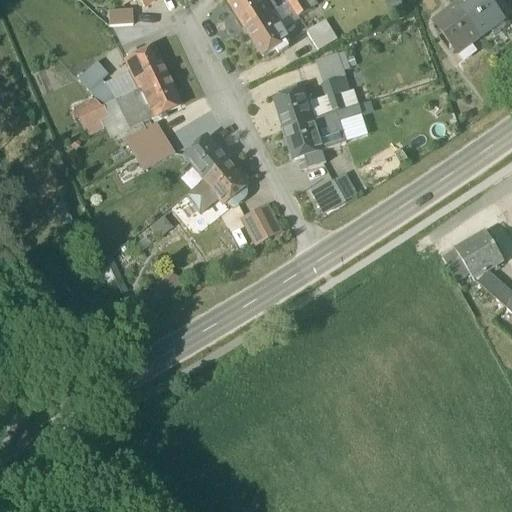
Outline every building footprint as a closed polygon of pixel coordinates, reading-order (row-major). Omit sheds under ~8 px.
[(157,0),(131,0),(133,3),(137,0),(138,0),(143,8),(157,0)] [(237,0),(229,5),(245,31),(271,15),(260,0),(237,0)] [(308,10),(301,0),(294,0),(288,4),(296,18),(308,10)] [(316,5),(313,0),(301,0),(308,10),(316,5)] [(399,0),(383,0),(387,15),(402,12),(399,0)] [(486,0),(468,0),(457,9),(479,38),(490,29),(487,25),(498,17),(499,17),(486,0)] [(298,21),(296,18),(288,4),(271,15),(281,32),(298,21)] [(469,45),(479,38),(457,9),(434,25),(452,52),(466,41),(469,45)] [(107,13),(108,28),(131,27),(131,12),(107,13)] [(281,32),(271,15),(245,31),(262,58),(288,42),(281,32)] [(487,25),(490,29),(495,36),(506,28),(498,17),(487,25)] [(306,33),(317,52),(336,41),(325,22),(306,33)] [(476,54),(469,45),(466,41),(452,52),(462,65),(476,54)] [(128,74),(137,92),(165,79),(151,51),(124,64),(128,74)] [(315,64),(322,86),(343,79),(345,78),(343,73),(349,71),(343,55),(315,64)] [(91,101),(99,110),(102,109),(114,103),(116,102),(101,86),(100,84),(107,77),(94,63),(74,81),(91,101)] [(128,74),(101,86),(116,102),(137,92),(128,74)] [(165,79),(137,92),(151,121),(178,108),(165,79)] [(327,101),(340,96),(347,94),(343,79),(322,86),(326,99),(327,101)] [(282,92),(283,97),(295,93),(294,88),(282,92)] [(273,100),(283,131),(313,122),(307,105),(302,91),(295,93),(283,97),(273,100)] [(128,132),(151,121),(137,92),(116,102),(114,103),(128,132)] [(353,92),(347,94),(340,96),(345,111),(358,107),(353,92)] [(327,101),(331,116),(345,111),(340,96),(327,101)] [(326,99),(307,105),(313,122),(331,116),(327,101),(326,99)] [(99,110),(91,101),(70,110),(84,140),(103,132),(98,123),(107,119),(102,109),(99,110)] [(114,103),(102,109),(107,119),(98,123),(103,132),(108,142),(128,132),(114,103)] [(322,152),(323,153),(346,145),(339,124),(361,117),(362,117),(358,107),(345,111),(331,116),(313,122),(322,152)] [(339,124),(346,145),(368,137),(361,117),(339,124)] [(322,152),(313,122),(283,131),(293,162),(303,158),(322,152)] [(116,147),(125,162),(160,142),(151,126),(116,147)] [(182,158),(203,183),(226,163),(206,139),(182,158)] [(169,156),(160,142),(125,162),(134,177),(169,156)] [(323,153),(322,152),(303,158),(307,170),(325,165),(321,153),(323,153)] [(203,183),(218,201),(223,207),(247,188),(226,163),(203,183)] [(343,178),(312,196),(323,215),(354,198),(343,178)] [(199,217),(218,201),(203,183),(184,198),(199,217)] [(239,221),(254,249),(283,234),(268,206),(239,221)] [(162,219),(148,231),(158,242),(171,230),(162,219)] [(508,255),(511,251),(511,244),(497,227),(489,233),(508,255)] [(468,279),(470,284),(486,275),(502,266),(485,237),(454,254),(468,279)] [(441,261),(455,286),(468,279),(454,254),(441,261)] [(112,260),(105,263),(117,291),(124,288),(112,260)] [(179,280),(161,272),(154,287),(157,286),(167,296),(167,297),(171,297),(177,284),(179,280)] [(470,284),(504,312),(511,302),(511,298),(486,275),(470,284)] [(177,284),(171,297),(178,301),(184,288),(177,284)] [(167,296),(157,286),(140,299),(146,313),(167,297),(167,296)] [(146,313),(140,299),(139,296),(122,303),(131,323),(147,316),(146,313)]
